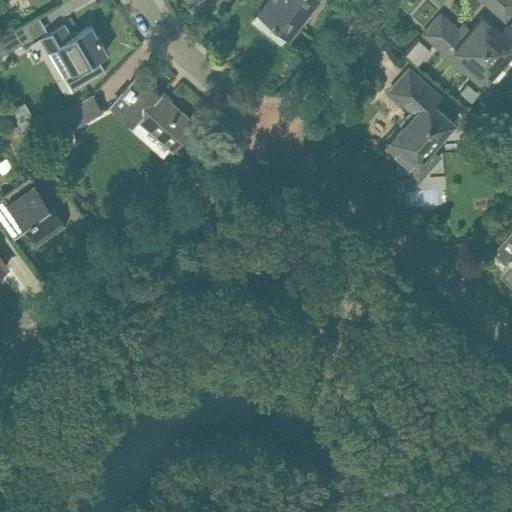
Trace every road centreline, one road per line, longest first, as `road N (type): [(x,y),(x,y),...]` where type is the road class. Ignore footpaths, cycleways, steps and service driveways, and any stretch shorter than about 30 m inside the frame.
road 1 (residential): [(0,332),(267,125)]
road 2 (residential): [(511,328),(267,125)]
road 3 (residential): [(148,0),(267,125)]
road 4 (residential): [(267,125),(364,0)]
